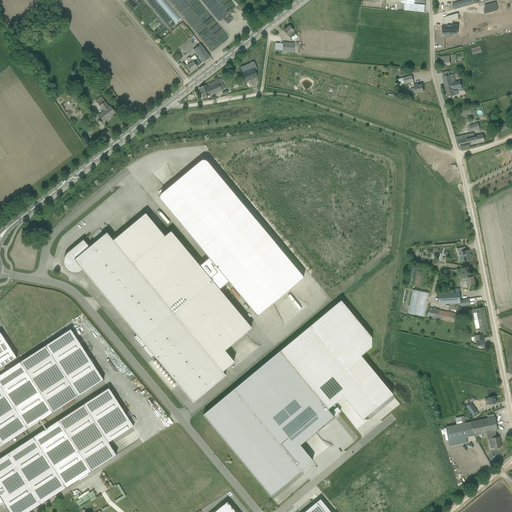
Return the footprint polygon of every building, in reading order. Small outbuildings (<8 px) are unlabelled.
[(401,0),(401,3),(405,3),(404,10),(419,12),(424,12),(425,5),(425,1),(420,0),(419,0),(418,0),(417,0),(401,0)] [(486,1),(485,0),(465,0),(452,4),(454,10),(486,1)] [(482,11),(483,15),(496,11),(494,3),(483,6),(484,10),(482,11)] [(443,26),(443,30),(443,34),(458,34),(458,25),(453,25),(453,21),(458,19),(458,13),(449,16),(449,26),(443,26)] [(294,31),(292,30),(289,26),(283,31),(290,39),(291,38),(292,40),(294,40),(298,37),(296,35),(293,32),(294,31)] [(294,43),(282,42),(282,52),(294,53),(294,43)] [(193,50),(199,57),(200,59),(203,62),(203,63),(210,57),(201,44),(193,50)] [(203,62),(200,59),(199,57),(193,61),(190,57),(186,60),(190,64),(187,66),(191,72),(197,67),(203,62)] [(243,73),(246,82),(257,77),(254,69),(243,73)] [(454,74),(450,75),(443,77),(447,97),(455,95),(454,89),(457,88),(458,91),(462,90),(460,81),(456,82),(454,75),(454,74)] [(412,76),(403,78),(398,79),(399,82),(401,82),(401,84),(405,83),(405,84),(413,82),(412,76)] [(221,90),(225,89),(221,81),(223,81),(222,78),(221,78),(208,84),(209,87),(207,88),(206,85),(199,88),(203,98),(210,95),(221,90)] [(414,88),(411,89),(412,93),(416,92),(416,93),(423,91),(422,85),(418,85),(418,84),(414,85),(414,88)] [(115,113),(110,106),(109,106),(101,96),(95,101),(103,111),(98,115),(103,121),(109,117),(115,113)] [(498,134),(508,129),(505,123),(495,128),(498,134)] [(485,141),(483,134),(474,136),(474,133),(457,137),(460,147),(485,141)] [(304,277),(275,243),(255,219),(207,162),(206,160),(204,160),(202,160),(200,161),(161,193),(160,195),(160,197),(160,199),(161,200),(209,258),(199,265),(219,289),(228,282),(257,316),(304,277)] [(66,269),(67,270),(68,270),(68,271),(69,271),(70,272),(71,272),(72,273),(73,273),(74,273),(75,273),(76,273),(77,273),(78,272),(79,272),(80,272),(81,271),(82,271),(83,270),(144,345),(193,402),(225,375),(222,372),(234,362),(224,350),(251,328),(219,289),(199,265),(171,231),(164,236),(145,213),(113,240),(106,232),(94,243),(89,247),(83,239),(68,252),(67,253),(66,253),(66,254),(65,255),(65,256),(64,257),(64,258),(63,259),(63,260),(63,261),(63,262),(63,263),(64,264),(64,265),(64,266),(65,267),(65,268),(66,268),(66,269)] [(463,261),(470,260),(468,250),(466,251),(465,247),(456,249),(457,253),(461,252),(461,255),(459,256),(458,257),(459,261),(460,262),(462,261),(463,261)] [(468,285),(475,284),(474,277),(469,278),(468,275),(460,276),(461,281),(462,288),(467,288),(466,286),(468,285)] [(425,316),(429,292),(404,288),(400,312),(425,316)] [(439,293),(439,304),(461,303),(460,292),(439,293)] [(461,300),(462,307),(470,305),(469,299),(461,300)] [(279,351),(203,414),(270,496),(312,461),(313,461),(300,445),(315,432),(317,431),(317,430),(324,425),(334,417),(328,409),(325,406),(339,394),(357,416),(386,391),(356,355),(365,347),(366,338),(337,303),(279,351)] [(454,323),(454,322),(456,314),(447,312),(436,309),(433,308),(429,307),(427,318),(432,319),(432,317),(434,318),(454,323)] [(478,319),(486,318),(484,308),(472,310),(474,320),(478,319)] [(478,319),(481,333),(489,331),(486,318),(478,319)] [(0,446),(101,379),(67,328),(0,374),(0,446)] [(0,368),(17,358),(0,332),(0,368)] [(478,346),(484,345),(482,335),(476,336),(478,346)] [(0,503),(3,501),(9,511),(27,511),(66,487),(116,455),(107,440),(130,426),(106,386),(82,404),(33,437),(0,458),(0,503)] [(486,405),(497,403),(495,396),(485,398),(486,405)] [(477,411),(471,403),(471,402),(466,406),(473,415),(477,411)] [(466,423),(464,417),(464,416),(461,416),(461,417),(455,418),(456,419),(457,425),(466,423)] [(466,437),(487,433),(493,431),(496,431),(498,430),(495,417),(490,418),(466,423),(457,425),(446,427),(449,441),(466,437)] [(489,439),(491,449),(494,448),(494,449),(502,447),(499,437),(497,437),(496,431),(493,431),(487,433),(488,439),(489,439)] [(330,511),(320,499),(319,499),(329,511),(327,511),(322,511),(315,503),(304,511),(330,511)] [(235,511),(227,501),(213,511),(235,511)]
